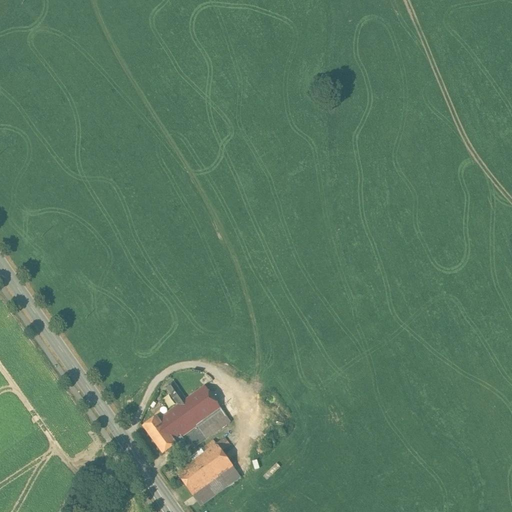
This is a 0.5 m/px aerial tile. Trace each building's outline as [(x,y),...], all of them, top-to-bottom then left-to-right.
[(186,400),(174,383),(166,389),(178,406),(186,400)] [(178,406),(159,420),(175,443),(182,438),(185,435),(196,428),(220,410),(204,387),(186,400),(178,406)] [(220,410),(196,428),(205,441),(230,423),(220,410)] [(159,420),(157,417),(143,428),(163,455),(184,440),(182,438),(175,443),(159,420)] [(205,441),(196,428),(185,435),(195,448),(205,441)] [(224,439),(216,444),(222,452),(229,446),(224,439)] [(213,441),(203,448),(206,452),(216,444),(213,441)] [(206,452),(177,474),(193,496),(233,467),(222,452),(216,444),(206,452)] [(233,467),(193,496),(201,508),(241,478),(233,467)]
